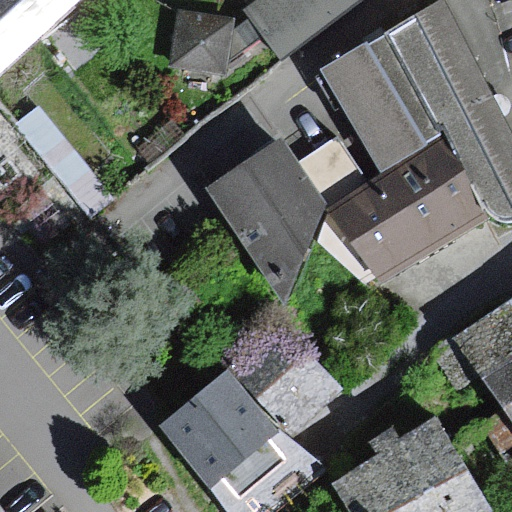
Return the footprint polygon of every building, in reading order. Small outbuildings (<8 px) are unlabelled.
[(0,0),(0,61),(65,0),(0,0)] [(353,0),(260,0),(249,9),(282,53),(353,0)] [(378,40),(327,70),(386,176),(337,211),(379,279),(436,243),(489,209),(502,226),(511,220),(511,138),(494,105),(439,2),(388,34),(378,40)] [(223,70),(231,21),(183,14),(175,62),(223,70)] [(361,175),(336,140),(297,167),(279,142),(261,154),(209,188),(282,296),(324,203),(361,175)] [(511,310),(464,344),(511,412),(511,310)] [(358,400),(289,317),(234,362),(242,372),(172,429),(226,494),(296,436),(303,445),(358,400)] [(354,511),(467,511),(482,504),(436,424),(413,438),(403,421),(372,439),(381,455),(337,480),(354,511)]
